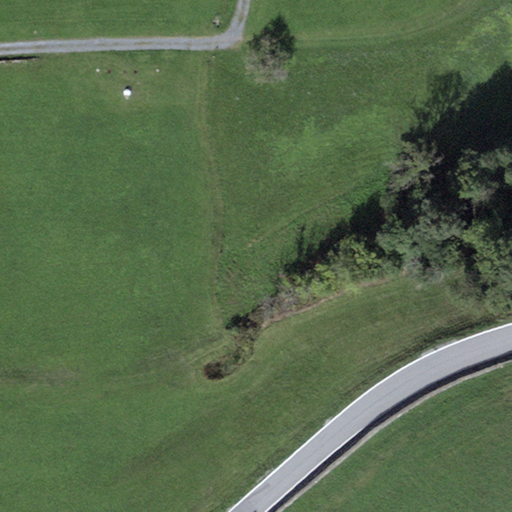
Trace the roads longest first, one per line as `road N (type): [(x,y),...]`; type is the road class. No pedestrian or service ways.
road 1 (tertiary): [(511,341),(395,393),(250,511)]
road 2 (track): [(244,0),(237,28),(210,44),(0,50)]
